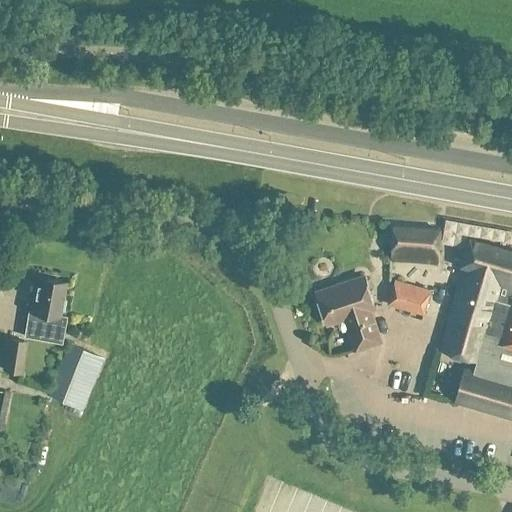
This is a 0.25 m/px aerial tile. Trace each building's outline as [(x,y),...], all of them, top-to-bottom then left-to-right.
[(438,263),(441,228),(393,225),(391,260),(438,263)] [(479,360),(476,372),(467,369),(458,400),(511,416),(511,414),(511,249),(470,237),(462,265),(465,265),(449,320),(441,349),(479,360)] [(375,307),(365,275),(317,291),(328,323),(346,317),(347,320),(351,322),(353,321),(362,347),(382,341),(371,309),(375,307)] [(59,315),(65,282),(38,277),(32,311),(28,310),(23,336),(61,343),(66,316),(59,315)] [(424,313),(431,290),(395,279),(389,303),(424,313)] [(21,373),(28,341),(10,338),(4,370),(21,373)] [(77,405),(98,355),(71,344),(51,394),(77,405)] [(392,388),(411,394),(416,377),(397,372),(392,388)] [(5,407),(3,446),(30,447),(32,408),(5,407)] [(462,441),(461,459),(470,460),(471,441),(462,441)]
